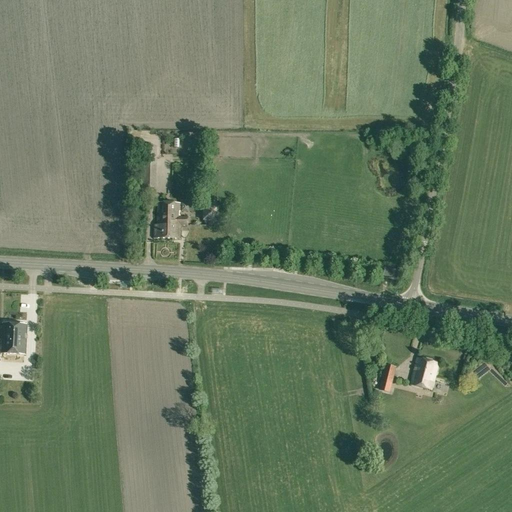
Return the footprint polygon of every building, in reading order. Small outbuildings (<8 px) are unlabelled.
[(141,189),(156,189),(157,146),(142,146),(141,189)] [(154,238),(180,239),(181,226),(188,226),(188,216),(180,216),(180,203),(157,203),(156,225),(154,225),(154,238)] [(205,223),(218,224),(219,206),(205,206),(205,223)] [(383,276),(394,278),(395,270),(384,268),(383,276)] [(216,295),(225,295),(224,286),(215,287),(216,295)] [(1,353),(25,354),(27,325),(2,323),(1,353)] [(410,385),(431,390),(438,364),(417,358),(410,385)] [(378,391),(389,393),(395,368),(384,365),(378,391)]
